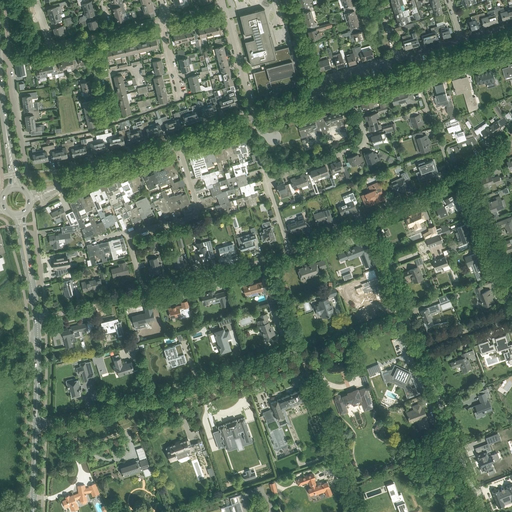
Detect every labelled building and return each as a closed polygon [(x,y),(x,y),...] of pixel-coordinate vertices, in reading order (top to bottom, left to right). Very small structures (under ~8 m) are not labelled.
[(88,0),(85,0),(78,2),(79,6),(83,5),(84,10),(93,8),(91,1),(89,2),(88,0)] [(304,6),(305,9),(312,7),(311,4),(310,4),(309,0),(310,0),(298,0),(299,3),(300,3),(301,7),(304,6)] [(351,0),(341,0),(342,0),(344,7),(343,7),(344,11),(353,8),(351,5),(352,4),(351,1),(352,1),(351,0)] [(48,10),(50,16),(62,12),(61,9),(63,9),(62,5),(68,4),(67,1),(59,3),(60,6),(52,8),(51,8),(48,10)] [(429,10),(441,7),(439,1),(431,3),(432,6),(429,7),(430,10),(429,10)] [(144,4),(142,4),(144,12),(142,13),(143,16),(154,13),(153,10),(154,10),(153,7),(151,8),(150,4),(152,4),(151,2),(144,4)] [(123,3),(115,5),(116,8),(113,9),(113,11),(113,12),(114,12),(115,16),(126,13),(123,3)] [(499,5),(496,6),(498,15),(501,14),(503,21),(509,19),(506,8),(507,11),(504,11),(503,7),(500,8),(499,5)] [(400,6),(393,8),(395,14),(405,10),(402,11),(400,6)] [(487,12),(488,16),(490,24),(497,22),(496,16),(498,15),(496,6),(495,6),(496,9),(487,12)] [(303,13),(305,20),(313,17),(311,11),(313,11),(312,7),(305,9),(302,10),(303,13)] [(441,7),(429,10),(430,14),(434,12),(435,15),(443,12),(441,7)] [(79,20),(79,22),(94,18),(93,15),(95,15),(93,8),(84,10),(85,13),(84,14),(82,16),(80,17),(79,20)] [(353,8),(344,11),(345,14),(344,14),(347,21),(349,20),(357,18),(356,14),(355,14),(354,11),(353,8)] [(264,9),(262,10),(258,11),(255,12),(249,14),(249,13),(240,15),(240,17),(239,17),(238,17),(251,65),(265,62),(266,69),(253,73),(259,96),(269,93),(266,83),(270,82),(271,87),(297,81),(288,47),(280,49),(274,51),(270,36),(271,35),(264,9)] [(405,10),(395,14),(397,19),(407,16),(405,10)] [(62,12),(50,16),(52,23),(55,22),(56,22),(63,19),(60,13),(62,13),(62,12)] [(126,13),(115,16),(117,23),(128,19),(126,13)] [(484,13),(477,15),(479,21),(482,20),(484,26),(490,24),(488,16),(485,17),(484,13)] [(471,16),(472,21),(469,22),(466,23),(467,28),(471,27),(471,30),(478,28),(477,21),(479,21),(477,15),(471,16)] [(407,16),(397,19),(399,25),(409,22),(407,16)] [(313,17),(305,20),(306,26),(307,26),(308,29),(316,27),(318,26),(316,22),(315,23),(313,17)] [(94,18),(79,22),(80,26),(88,24),(90,29),(99,26),(98,27),(96,20),(94,21),(94,18)] [(357,18),(349,20),(351,27),(350,28),(351,31),(354,30),(359,28),(358,25),(359,25),(357,21),(358,20),(357,18)] [(444,24),(437,26),(439,32),(442,31),(443,38),(450,36),(449,33),(452,32),(451,27),(448,28),(445,29),(444,24)] [(58,27),(57,27),(57,28),(53,29),(56,36),(66,32),(64,25),(58,27)] [(218,25),(211,26),(213,35),(220,33),(218,25)] [(211,26),(205,28),(207,36),(213,35),(211,26)] [(432,33),(429,33),(431,41),(438,39),(436,33),(439,32),(437,26),(431,28),(432,33)] [(207,36),(205,28),(198,29),(200,37),(207,36)] [(310,40),(315,39),(320,37),(319,33),(317,34),(316,30),(308,32),(309,34),(310,40)] [(425,30),(418,32),(420,38),(423,37),(424,43),(431,41),(429,33),(426,34),(425,30)] [(193,31),(186,32),(188,40),(190,40),(191,44),(195,43),(196,47),(198,46),(199,52),(200,52),(201,52),(199,46),(198,40),(195,40),(193,31)] [(350,38),(351,38),(352,42),(359,39),(364,38),(361,31),(354,34),(353,31),(345,33),(346,37),(349,36),(350,38)] [(186,32),(180,34),(182,42),(188,40),(186,32)] [(413,38),(410,39),(412,47),(419,45),(417,39),(420,38),(418,32),(411,34),(413,38)] [(182,42),(180,34),(173,35),(175,43),(182,42)] [(408,35),(405,35),(402,36),(405,49),(412,47),(410,39),(408,35)] [(156,39),(150,41),(152,49),(158,47),(156,39)] [(150,41),(144,42),(146,50),(152,49),(150,41)] [(144,42),(138,44),(140,52),(146,50),(144,42)] [(140,52),(138,44),(131,45),(133,53),(140,52)] [(133,53),(131,45),(125,47),(127,55),(133,53)] [(215,48),(217,55),(225,52),(223,46),(215,48)] [(360,46),(355,48),(358,58),(361,57),(362,61),(366,60),(365,59),(373,57),(372,54),(373,54),(373,53),(372,53),(371,49),(363,51),(363,52),(362,52),(360,46)] [(125,47),(119,48),(121,56),(127,55),(125,47)] [(347,57),(348,60),(349,65),(356,63),(354,57),(357,56),(358,58),(355,48),(355,47),(352,48),(353,53),(350,54),(350,56),(347,57)] [(119,48),(113,49),(115,58),(121,56),(119,48)] [(106,51),(108,59),(115,58),(113,49),(106,51)] [(341,53),(333,55),(334,60),(335,59),(338,68),(341,68),(340,67),(344,65),(342,59),(345,58),(342,49),(340,50),(341,53)] [(225,52),(217,55),(219,61),(227,59),(225,52)] [(184,58),(179,60),(181,66),(189,64),(192,63),(190,58),(195,57),(195,53),(188,55),(189,57),(187,58),(184,58)] [(75,59),(78,69),(84,68),(83,64),(87,64),(85,56),(78,58),(79,60),(76,61),(75,59)] [(326,56),(323,56),(320,57),(321,61),(318,62),(320,70),(327,68),(326,67),(330,66),(328,59),(327,59),(326,56)] [(153,61),(154,68),(163,66),(161,59),(160,60),(159,57),(153,58),(154,60),(154,61),(153,61)] [(69,60),(65,61),(67,68),(68,72),(72,71),(74,70),(75,71),(77,70),(77,69),(78,69),(75,59),(76,61),(73,62),(72,59),(70,59),(69,59),(69,60)] [(227,59),(219,61),(220,67),(228,65),(227,59)] [(23,60),(15,61),(17,76),(22,76),(25,75),(24,66),(23,63),(23,60)] [(55,64),(59,77),(64,75),(63,73),(64,73),(63,69),(67,68),(65,61),(58,62),(59,65),(56,66),(55,64)] [(502,69),(504,73),(505,78),(511,76),(511,63),(508,65),(509,67),(502,69)] [(49,64),(45,65),(48,76),(52,75),(55,75),(55,77),(59,77),(55,64),(56,66),(53,66),(52,64),(50,64),(49,64)] [(189,64),(181,66),(182,73),(191,71),(189,64)] [(36,70),(37,75),(38,79),(44,77),(48,76),(45,65),(38,67),(39,70),(36,70)] [(228,65),(220,67),(222,74),(230,71),(228,65)] [(154,74),(154,75),(160,73),(164,72),(163,66),(154,68),(156,74),(154,74)] [(485,73),(476,76),(478,84),(486,82),(486,83),(495,81),(492,70),(486,71),(487,73),(485,73)] [(114,77),(115,83),(123,81),(122,75),(124,75),(123,71),(121,72),(117,73),(117,76),(114,77)] [(230,71),(222,74),(224,80),(232,78),(230,71)] [(160,73),(154,75),(155,77),(153,78),(155,84),(163,82),(162,76),(161,76),(160,73)] [(188,77),(190,84),(199,82),(198,79),(200,78),(199,75),(188,77)] [(453,81),(455,89),(455,92),(464,89),(467,101),(466,102),(467,106),(468,105),(470,112),(478,108),(475,96),(472,97),(470,90),(471,89),(468,77),(462,79),(462,80),(461,81),(460,79),(457,80),(457,82),(454,83),(453,81)] [(232,78),(224,80),(225,86),(233,84),(232,78)] [(82,80),(79,80),(80,83),(81,83),(83,89),(91,87),(89,81),(86,82),(85,79),(82,80)] [(123,81),(115,83),(117,89),(125,87),(123,81)] [(163,82),(155,84),(156,90),(165,88),(163,82)] [(199,82),(190,84),(191,91),(200,89),(203,88),(202,85),(200,85),(199,82)] [(436,105),(441,103),(442,103),(442,106),(447,105),(448,107),(448,109),(449,114),(451,115),(450,116),(450,117),(451,120),(458,117),(457,111),(455,112),(450,95),(447,96),(443,84),(435,86),(438,96),(434,98),(436,105)] [(229,96),(225,97),(226,99),(229,107),(229,108),(233,107),(232,106),(235,105),(233,98),(234,98),(234,97),(236,97),(234,91),(236,91),(234,85),(232,86),(230,87),(231,90),(227,91),(228,93),(229,96)] [(91,87),(83,89),(85,99),(92,97),(91,94),(92,94),(91,87)] [(125,87),(117,89),(118,96),(126,94),(125,87)] [(165,88),(156,90),(158,97),(166,95),(165,88)] [(401,93),(391,96),(392,98),(391,98),(391,99),(392,99),(394,104),(407,101),(408,103),(414,101),(412,96),(411,96),(409,89),(400,92),(401,93)] [(217,90),(213,91),(218,104),(220,103),(222,109),(229,107),(226,99),(223,100),(221,95),(219,96),(217,90)] [(218,104),(213,91),(215,97),(209,99),(210,102),(207,103),(208,105),(208,106),(211,114),(217,112),(215,105),(218,104)] [(23,97),(24,104),(32,103),(32,99),(37,98),(36,92),(29,93),(29,96),(23,97)] [(126,94),(118,96),(120,102),(128,100),(126,94)] [(166,95),(158,97),(159,103),(168,101),(166,95)] [(86,101),(84,102),(83,102),(84,109),(92,107),(91,100),(92,100),(92,97),(85,99),(86,101)] [(374,97),(367,99),(369,107),(374,106),(373,104),(376,104),(374,97)] [(369,107),(367,99),(363,100),(363,101),(360,101),(362,108),(365,107),(365,108),(369,107)] [(128,100),(120,102),(121,108),(129,106),(128,100)] [(211,114),(208,106),(208,105),(204,106),(203,102),(202,102),(202,101),(199,100),(196,101),(199,111),(202,110),(204,117),(211,114)] [(192,110),(189,111),(193,122),(199,120),(197,112),(199,111),(196,101),(197,104),(193,105),(191,106),(192,110)] [(32,103),(24,104),(25,111),(31,110),(32,112),(39,111),(38,105),(38,102),(32,103)] [(493,106),(495,108),(501,119),(505,117),(496,104),(493,106)] [(129,106),(121,108),(123,114),(131,113),(129,106)] [(92,107),(84,109),(86,115),(94,113),(92,107)] [(186,109),(179,111),(181,117),(181,119),(184,118),(186,124),(193,122),(189,111),(188,109),(186,109)] [(342,115),(343,115),(342,110),(337,112),(337,113),(325,117),(325,116),(319,118),(323,131),(324,134),(328,133),(327,130),(329,130),(328,127),(338,124),(339,127),(345,125),(342,115)] [(25,116),(26,123),(35,122),(34,118),(40,117),(39,111),(32,112),(32,115),(25,116)] [(179,119),(181,119),(181,117),(179,111),(174,113),(173,114),(175,120),(172,121),(175,129),(181,127),(179,119)] [(94,113),(86,115),(87,121),(95,119),(94,113)] [(367,121),(368,123),(377,121),(376,117),(378,116),(377,113),(365,116),(366,121),(367,121)] [(417,115),(409,118),(410,119),(411,119),(414,127),(420,125),(417,115)] [(175,129),(172,121),(171,118),(167,119),(166,116),(161,118),(163,125),(165,124),(168,131),(175,129)] [(157,122),(152,124),(156,134),(156,135),(160,134),(159,133),(162,132),(160,126),(163,125),(161,118),(156,119),(157,122)] [(323,131),(319,118),(314,119),(314,120),(301,124),(301,123),(296,124),(297,129),(299,128),(301,138),(308,136),(307,134),(317,131),(317,133),(319,132),(320,135),(324,134),(323,131)] [(473,133),(470,134),(465,136),(464,131),(462,132),(457,118),(450,120),(452,126),(448,128),(449,133),(455,131),(458,139),(453,140),(454,141),(460,139),(461,141),(470,138),(474,136),(475,136),(473,133)] [(95,119),(87,121),(89,128),(97,126),(95,119)] [(498,123),(491,128),(495,135),(503,129),(502,128),(502,127),(504,125),(503,123),(501,121),(500,119),(497,121),(498,123)] [(142,123),(141,121),(136,122),(138,128),(133,129),(134,132),(137,140),(143,137),(141,131),(144,130),(143,128),(142,123)] [(147,121),(144,122),(142,123),(143,128),(144,130),(147,129),(149,137),(156,134),(152,124),(149,125),(147,121)] [(377,121),(368,123),(369,126),(368,127),(369,131),(381,127),(380,124),(378,125),(377,121)] [(31,122),(26,123),(27,130),(34,129),(34,132),(34,133),(42,132),(44,131),(43,125),(35,126),(35,125),(35,122),(31,122)] [(125,135),(124,129),(123,129),(122,122),(119,123),(121,128),(120,129),(121,130),(119,131),(119,134),(116,135),(116,137),(116,139),(118,145),(125,144),(123,137),(126,136),(125,135)] [(472,128),(470,130),(471,131),(473,133),(475,136),(475,137),(478,135),(477,134),(479,132),(482,136),(484,134),(488,140),(495,135),(491,128),(490,126),(487,123),(475,131),(475,130),(473,128),(472,128)] [(129,127),(124,129),(125,135),(126,136),(128,136),(130,142),(137,140),(134,132),(133,129),(131,130),(130,130),(129,127)] [(111,132),(105,134),(107,141),(110,140),(111,147),(118,145),(116,139),(116,137),(112,138),(111,132)] [(384,133),(375,136),(371,137),(372,141),(373,144),(383,141),(382,139),(386,138),(384,133)] [(100,138),(96,139),(97,140),(99,150),(106,149),(104,141),(107,141),(105,134),(99,135),(100,138)] [(425,136),(417,138),(414,139),(416,146),(419,145),(421,152),(430,149),(425,136)] [(92,137),(86,139),(88,146),(91,145),(92,152),(99,150),(97,140),(93,140),(92,137)] [(470,138),(461,141),(457,142),(457,143),(458,142),(459,145),(454,146),(454,147),(455,147),(457,153),(463,151),(465,150),(465,151),(465,150),(473,147),(471,142),(470,138)] [(67,140),(67,143),(69,150),(72,150),(73,157),(80,155),(78,145),(74,146),(73,141),(70,142),(70,139),(67,140)] [(81,144),(78,145),(80,155),(87,154),(85,146),(88,146),(86,139),(81,140),(81,144)] [(234,143),(239,158),(241,163),(245,162),(243,154),(249,152),(248,152),(251,151),(249,145),(247,146),(245,139),(238,141),(239,144),(238,144),(237,142),(234,143)] [(67,151),(69,150),(67,143),(62,144),(62,147),(59,148),(61,159),(68,157),(67,151)] [(232,146),(224,149),(227,158),(231,157),(232,160),(239,158),(234,143),(231,144),(232,146)] [(54,144),(48,146),(50,153),(53,152),(54,160),(61,159),(59,148),(58,148),(59,150),(55,151),(54,144)] [(43,150),(39,151),(42,162),(49,160),(47,154),(50,153),(48,146),(42,147),(43,150)] [(35,148),(32,149),(35,163),(42,162),(39,151),(36,151),(35,148)] [(213,149),(214,152),(217,162),(219,170),(224,168),(222,160),(227,158),(224,149),(217,151),(216,148),(213,149)] [(205,151),(202,152),(207,168),(214,165),(214,163),(217,162),(214,152),(206,154),(205,151)] [(202,152),(197,154),(195,155),(195,154),(189,156),(191,161),(193,160),(194,164),(192,165),(196,177),(202,176),(200,170),(207,168),(202,152)] [(364,155),(366,159),(368,164),(380,160),(382,156),(378,154),(375,153),(373,154),(372,152),(364,155)] [(347,158),(349,162),(346,163),(348,167),(361,162),(357,154),(347,158)] [(241,163),(232,166),(236,177),(238,176),(245,174),(248,173),(246,165),(248,164),(247,161),(245,162),(241,163)] [(330,168),(331,173),(332,174),(335,173),(341,171),(344,170),(341,161),(336,163),(335,162),(330,164),(332,167),(330,168)] [(416,173),(417,176),(419,181),(427,178),(426,176),(436,173),(434,169),(436,168),(433,161),(425,164),(424,162),(418,164),(421,171),(416,173)] [(174,162),(164,167),(169,179),(171,184),(172,187),(173,187),(179,184),(178,181),(174,183),(172,177),(175,175),(174,173),(178,171),(174,162)] [(325,166),(318,169),(321,176),(325,175),(325,177),(326,178),(330,177),(325,166)] [(154,171),(159,183),(160,186),(167,183),(166,180),(169,179),(164,167),(163,167),(164,170),(157,173),(156,170),(154,171)] [(318,169),(310,171),(315,182),(318,181),(317,178),(321,176),(318,169)] [(219,173),(219,170),(200,176),(201,179),(204,178),(206,186),(216,183),(215,179),(217,179),(216,175),(218,174),(219,173)] [(143,176),(145,180),(150,190),(157,187),(156,185),(159,183),(154,171),(153,171),(154,174),(147,177),(146,174),(143,176)] [(393,184),(390,185),(394,195),(404,191),(401,186),(406,184),(405,182),(408,181),(410,180),(407,171),(401,174),(403,180),(399,181),(399,179),(392,182),(393,184)] [(245,174),(238,176),(236,177),(227,179),(228,184),(237,181),(238,187),(240,187),(248,184),(245,174)] [(299,177),(298,177),(301,186),(302,189),(309,187),(310,189),(313,187),(312,185),(309,176),(306,177),(304,174),(300,175),(301,177),(299,178),(299,177)] [(486,176),(481,178),(482,181),(481,181),(482,182),(484,188),(485,188),(486,189),(489,188),(488,186),(497,182),(498,185),(502,183),(499,176),(492,179),(491,175),(486,177),(486,176)] [(130,177),(127,178),(128,181),(132,190),(133,192),(139,189),(139,188),(143,187),(142,185),(145,184),(143,180),(141,181),(140,181),(138,176),(131,179),(130,177)] [(295,177),(290,179),(292,183),(288,184),(292,193),(295,191),(294,189),(301,186),(298,177),(296,178),(297,179),(295,179),(295,177)] [(216,183),(206,186),(207,189),(210,188),(212,195),(222,192),(220,187),(228,184),(227,179),(216,183)] [(120,181),(117,182),(121,191),(126,202),(128,201),(130,200),(126,192),(132,190),(128,181),(121,184),(120,181)] [(108,189),(105,190),(106,194),(109,193),(111,197),(108,199),(109,200),(110,203),(111,205),(119,201),(115,193),(121,191),(117,182),(106,186),(108,189)] [(248,184),(240,187),(242,194),(244,193),(245,197),(257,193),(259,192),(258,190),(254,191),(253,186),(256,185),(255,182),(248,184)] [(280,184),(277,186),(277,188),(277,189),(278,189),(279,193),(283,192),(284,195),(286,194),(287,197),(292,195),(292,193),(288,184),(285,185),(284,182),(280,184)] [(362,196),(363,200),(365,205),(373,202),(374,204),(380,201),(379,198),(383,196),(382,194),(387,192),(382,182),(371,187),(372,191),(362,196)] [(100,189),(90,193),(96,206),(98,210),(102,208),(99,201),(106,198),(107,201),(109,200),(108,199),(106,194),(105,190),(101,192),(100,189)] [(234,189),(222,192),(212,195),(213,198),(217,197),(219,204),(215,206),(229,202),(230,201),(231,201),(230,197),(228,198),(227,196),(236,193),(234,189)] [(180,208),(175,196),(175,195),(169,197),(166,190),(161,192),(164,197),(170,212),(173,211),(172,210),(180,207),(180,208)] [(346,204),(338,207),(340,210),(342,215),(351,211),(352,213),(357,211),(355,206),(354,204),(357,203),(353,192),(343,197),(346,204)] [(83,196),(80,198),(85,208),(86,213),(93,209),(92,207),(96,206),(90,193),(91,196),(89,197),(89,196),(86,197),(86,198),(84,199),(83,196)] [(182,193),(175,196),(180,208),(190,203),(186,194),(183,195),(182,193)] [(245,197),(236,200),(237,204),(245,201),(247,208),(257,205),(255,197),(258,196),(257,193),(245,197)] [(445,207),(436,210),(439,218),(447,215),(445,209),(453,205),(456,211),(461,208),(458,202),(459,201),(455,194),(445,200),(448,204),(445,207)] [(492,211),(497,209),(506,206),(504,201),(502,202),(500,196),(495,198),(496,200),(492,201),(491,201),(491,202),(489,202),(492,211)] [(154,202),(151,203),(153,209),(156,208),(159,216),(162,215),(162,214),(165,213),(169,211),(170,212),(164,197),(153,201),(154,202)] [(72,203),(70,204),(78,221),(82,219),(79,211),(85,208),(80,198),(72,201),(72,203)] [(143,201),(136,204),(137,206),(143,218),(145,217),(144,214),(152,211),(151,210),(149,204),(148,202),(146,198),(142,199),(143,201)] [(128,201),(126,202),(124,203),(126,207),(132,223),(143,218),(137,206),(131,209),(128,201)] [(229,202),(215,206),(216,209),(219,208),(221,216),(231,213),(230,209),(232,208),(230,201),(229,202)] [(122,207),(114,210),(121,224),(124,223),(123,220),(130,217),(132,223),(126,207),(122,209),(122,207)] [(102,208),(98,210),(102,221),(105,228),(115,223),(114,222),(117,221),(114,214),(112,215),(111,214),(106,216),(102,208)] [(73,211),(66,214),(63,209),(59,211),(58,210),(52,213),(55,219),(60,217),(62,220),(67,218),(70,225),(79,224),(78,223),(73,211)] [(314,216),(315,219),(315,220),(316,220),(317,223),(326,220),(327,222),(333,220),(329,209),(323,211),(324,213),(314,216)] [(405,218),(407,223),(409,228),(413,226),(415,231),(421,228),(419,223),(425,220),(421,211),(405,218)] [(89,218),(92,224),(96,235),(106,230),(105,228),(102,221),(97,224),(93,216),(89,218)] [(511,217),(501,221),(497,223),(499,228),(505,226),(507,231),(507,232),(508,232),(509,235),(511,233),(511,217)] [(291,223),(289,224),(290,229),(289,229),(290,230),(291,230),(292,232),(299,230),(299,232),(307,229),(306,224),(304,218),(295,222),(294,220),(291,221),(291,223)] [(82,219),(78,221),(85,238),(95,234),(96,235),(92,224),(86,227),(82,219)] [(58,234),(49,236),(50,244),(53,243),(54,248),(59,247),(59,242),(69,240),(68,236),(70,235),(70,232),(77,231),(76,228),(79,227),(79,224),(70,225),(61,227),(62,233),(58,234)] [(457,227),(461,236),(456,238),(458,244),(463,242),(467,241),(468,241),(468,240),(472,239),(471,236),(471,235),(470,235),(468,230),(470,229),(468,224),(457,227)] [(264,231),(261,232),(262,238),(262,239),(263,239),(263,241),(271,238),(271,240),(275,239),(271,226),(263,229),(264,231)] [(436,229),(434,226),(428,228),(429,237),(430,236),(431,237),(442,233),(440,228),(436,229)] [(239,244),(241,250),(255,246),(253,241),(252,240),(256,239),(254,234),(242,238),(243,242),(239,244)] [(442,242),(439,234),(425,240),(428,248),(442,242)] [(119,238),(109,241),(111,251),(113,260),(118,258),(117,256),(118,256),(117,254),(116,250),(122,248),(122,251),(126,250),(124,240),(120,241),(119,238)] [(149,242),(152,252),(160,250),(158,240),(149,242)] [(200,253),(194,255),(196,263),(210,259),(210,258),(208,254),(213,252),(213,250),(210,240),(203,242),(201,243),(202,243),(203,247),(199,248),(197,248),(198,249),(199,249),(200,253)] [(109,241),(98,244),(101,254),(103,262),(107,261),(105,252),(111,251),(109,241)] [(346,252),(338,255),(340,261),(349,257),(349,258),(349,259),(354,257),(353,255),(357,254),(358,256),(360,255),(362,254),(366,262),(365,263),(367,267),(373,265),(367,252),(368,252),(365,243),(364,243),(363,241),(356,244),(357,245),(357,247),(346,251),(346,252)] [(98,244),(87,247),(92,265),(97,264),(95,255),(101,254),(98,244)] [(218,248),(221,257),(235,252),(233,244),(218,248)] [(54,261),(53,261),(54,267),(55,266),(56,269),(57,277),(68,272),(67,267),(70,267),(69,261),(68,261),(67,259),(67,257),(68,256),(78,255),(77,250),(66,252),(66,256),(54,258),(54,261)] [(479,252),(474,254),(465,257),(469,266),(473,264),(476,272),(479,270),(479,271),(480,271),(480,270),(484,268),(480,258),(481,258),(479,252)] [(173,257),(175,263),(176,268),(184,266),(182,255),(173,257)] [(436,269),(440,267),(443,266),(444,271),(452,268),(450,264),(448,264),(445,256),(437,260),(437,259),(432,260),(436,269)] [(149,260),(151,266),(148,267),(150,275),(153,274),(159,272),(160,274),(164,273),(161,263),(159,264),(158,262),(161,261),(160,257),(149,260)] [(417,266),(423,263),(421,257),(414,259),(417,266)] [(305,278),(310,277),(319,274),(318,270),(317,266),(319,265),(320,269),(326,267),(324,260),(315,263),(315,262),(305,266),(306,267),(298,269),(301,278),(304,277),(305,278)] [(111,269),(112,272),(113,277),(129,273),(127,265),(126,265),(125,262),(119,264),(120,267),(111,269)] [(418,281),(423,279),(418,267),(409,270),(403,273),(405,278),(411,276),(413,280),(417,279),(418,281)] [(364,292),(358,294),(360,301),(375,295),(379,305),(386,302),(384,295),(383,296),(380,287),(376,275),(366,278),(369,287),(363,289),(364,292)] [(81,282),(82,285),(83,290),(88,289),(88,290),(94,288),(95,289),(102,287),(100,279),(86,282),(86,281),(81,282)] [(70,280),(68,281),(63,282),(65,289),(64,290),(66,297),(74,295),(70,280)] [(248,284),(243,286),(246,295),(257,291),(258,292),(263,290),(264,294),(265,294),(267,293),(269,300),(270,300),(271,303),(277,301),(276,297),(274,298),(271,285),(262,288),(261,282),(249,286),(248,284)] [(485,306),(494,303),(490,295),(492,294),(490,290),(484,292),(482,286),(475,289),(479,298),(481,297),(483,301),(482,302),(483,302),(485,306)] [(335,288),(326,291),(327,294),(328,298),(338,295),(336,291),(335,288)] [(201,295),(203,304),(208,303),(212,302),(212,300),(220,298),(219,295),(215,296),(214,291),(209,292),(201,295)] [(440,303),(438,304),(439,305),(452,301),(451,299),(449,299),(448,296),(450,296),(449,293),(438,297),(440,303)] [(327,299),(324,300),(319,301),(320,303),(314,305),(316,310),(318,315),(323,313),(324,317),(327,316),(328,316),(329,316),(329,315),(333,314),(331,306),(330,306),(327,299)] [(171,317),(183,314),(183,315),(184,315),(184,314),(186,313),(187,317),(191,316),(188,301),(181,303),(182,305),(179,306),(175,307),(173,307),(168,309),(169,312),(169,313),(170,313),(171,317)] [(274,302),(268,304),(271,313),(277,311),(274,302)] [(420,311),(423,318),(424,323),(424,322),(423,323),(427,332),(426,328),(434,325),(429,312),(436,309),(437,311),(440,310),(439,305),(438,304),(424,309),(425,310),(420,311)] [(133,316),(132,318),(134,322),(134,325),(135,329),(140,328),(139,323),(155,319),(154,315),(153,315),(153,312),(153,311),(152,311),(151,306),(145,307),(146,313),(136,315),(136,316),(133,316)] [(267,318),(268,318),(266,313),(261,315),(262,316),(259,317),(260,320),(259,321),(261,326),(261,325),(266,338),(274,334),(272,328),(270,328),(267,318)] [(218,331),(215,332),(215,333),(215,334),(215,335),(216,335),(218,341),(219,346),(221,352),(225,351),(229,350),(230,349),(229,345),(228,343),(226,339),(227,338),(230,338),(230,337),(231,337),(230,334),(229,330),(225,331),(223,325),(233,322),(231,316),(217,320),(221,330),(218,330),(218,331)] [(102,323),(103,328),(107,327),(108,332),(116,330),(118,336),(123,334),(120,321),(119,322),(118,321),(118,320),(110,322),(110,321),(101,323),(102,323)] [(66,347),(71,346),(72,346),(70,338),(75,337),(74,333),(88,329),(86,323),(67,328),(67,330),(62,331),(66,347)] [(488,341),(478,344),(480,350),(490,347),(491,350),(497,348),(498,350),(504,348),(505,349),(506,352),(503,352),(504,353),(506,360),(508,359),(508,360),(510,365),(511,363),(511,349),(511,350),(510,347),(511,346),(511,343),(508,345),(507,342),(509,341),(506,333),(505,334),(493,339),(494,339),(495,343),(494,344),(492,344),(492,345),(490,345),(488,341)] [(126,347),(129,353),(139,350),(136,343),(126,347)] [(181,343),(164,349),(168,361),(170,360),(172,366),(186,361),(181,343)] [(463,371),(467,370),(471,368),(468,359),(469,359),(468,359),(470,358),(471,360),(475,358),(472,350),(462,354),(463,358),(461,359),(458,360),(456,361),(454,362),(451,363),(451,364),(452,367),(453,367),(453,368),(460,365),(463,371)] [(114,367),(114,368),(116,373),(118,372),(119,376),(124,375),(123,374),(134,371),(131,361),(127,363),(126,361),(122,363),(120,358),(119,358),(118,354),(113,356),(114,360),(116,366),(114,367)] [(98,355),(91,357),(94,364),(96,363),(98,371),(104,369),(102,360),(100,360),(98,355)] [(85,362),(80,364),(81,367),(82,367),(84,372),(82,372),(85,382),(90,381),(90,379),(95,377),(90,361),(85,362)] [(366,369),(370,377),(377,375),(376,373),(381,370),(379,364),(366,369)] [(391,373),(383,376),(385,382),(393,379),(402,383),(407,395),(409,394),(410,396),(409,396),(410,396),(418,393),(416,387),(415,387),(416,388),(411,389),(409,381),(412,373),(405,370),(404,371),(401,370),(402,368),(395,365),(391,373)] [(74,379),(66,381),(68,387),(67,387),(67,388),(68,388),(69,392),(71,391),(72,397),(80,395),(79,391),(82,391),(82,389),(81,389),(81,387),(81,385),(80,385),(79,380),(75,381),(74,379)] [(364,410),(373,407),(366,388),(358,391),(357,390),(348,393),(349,394),(340,397),(340,396),(339,396),(339,395),(338,395),(337,396),(336,396),(336,397),(336,398),(338,403),(336,403),(340,414),(347,412),(344,404),(351,402),(351,404),(352,404),(353,406),(354,406),(358,405),(359,403),(358,401),(361,400),(364,410)] [(286,407),(293,405),(294,406),(297,405),(297,403),(303,400),(299,390),(282,397),(282,398),(277,400),(271,403),(274,411),(271,412),(270,410),(263,412),(266,420),(265,420),(266,422),(268,422),(268,423),(275,420),(273,417),(276,416),(278,420),(284,417),(281,409),(286,407)] [(481,403),(475,406),(478,414),(492,409),(488,401),(487,401),(486,397),(490,396),(488,392),(478,395),(479,398),(480,399),(481,402),(481,403)] [(420,404),(415,405),(413,406),(414,410),(406,413),(410,422),(417,420),(420,429),(428,426),(425,418),(426,417),(425,414),(423,407),(421,407),(420,404)] [(212,431),(217,431),(214,417),(208,418),(209,427),(211,427),(212,431)] [(232,446),(228,436),(242,431),(246,441),(252,439),(244,417),(238,419),(239,420),(237,421),(237,420),(233,421),(230,422),(226,423),(226,424),(224,425),(224,424),(218,426),(220,430),(213,432),(218,448),(225,446),(226,448),(232,446)] [(374,429),(379,432),(383,425),(378,422),(374,429)] [(498,434),(491,436),(493,442),(500,440),(498,434)] [(194,452),(201,449),(204,448),(202,441),(199,442),(188,447),(185,440),(169,446),(171,450),(167,451),(170,461),(177,458),(176,454),(186,450),(188,456),(195,454),(194,452)] [(488,444),(476,448),(478,453),(479,454),(477,454),(478,459),(480,459),(480,460),(479,460),(480,462),(481,462),(481,464),(482,466),(480,466),(482,471),(488,468),(490,474),(495,472),(491,463),(493,461),(491,455),(488,456),(486,451),(490,450),(488,444)] [(118,466),(120,471),(120,473),(123,472),(124,477),(130,475),(129,473),(139,469),(139,468),(142,467),(145,476),(152,474),(149,468),(150,467),(147,459),(140,461),(135,463),(134,461),(118,466)] [(256,476),(254,472),(244,475),(245,480),(256,476)] [(313,473),(297,479),(299,485),(309,482),(311,488),(308,489),(310,495),(314,493),(315,493),(316,494),(320,493),(320,491),(324,489),(327,496),(331,494),(327,482),(316,486),(314,479),(315,478),(313,473)] [(66,496),(66,498),(66,499),(63,500),(63,501),(62,501),(61,503),(63,505),(64,506),(65,505),(65,506),(69,505),(71,510),(73,510),(75,511),(77,510),(78,508),(77,508),(78,507),(75,499),(80,497),(86,496),(86,493),(91,492),(92,496),(100,493),(95,483),(88,485),(89,487),(85,488),(84,485),(78,486),(79,493),(73,496),(73,495),(69,496),(69,495),(66,496)] [(389,485),(387,485),(389,490),(389,491),(393,489),(395,493),(391,495),(393,501),(394,501),(396,501),(397,504),(399,511),(407,511),(402,496),(399,497),(398,495),(396,489),(394,483),(392,484),(392,483),(389,484),(389,485)] [(493,492),(492,492),(498,508),(498,507),(501,506),(502,506),(504,505),(505,505),(503,502),(511,499),(511,502),(511,485),(510,486),(509,486),(507,487),(506,487),(506,488),(504,489),(504,488),(503,488),(502,489),(501,489),(501,490),(499,491),(499,490),(498,490),(496,491),(495,491),(495,492),(493,492)] [(242,511),(239,502),(238,502),(235,503),(233,498),(237,496),(238,496),(241,495),(230,498),(232,504),(232,505),(225,507),(226,511),(242,511)]
